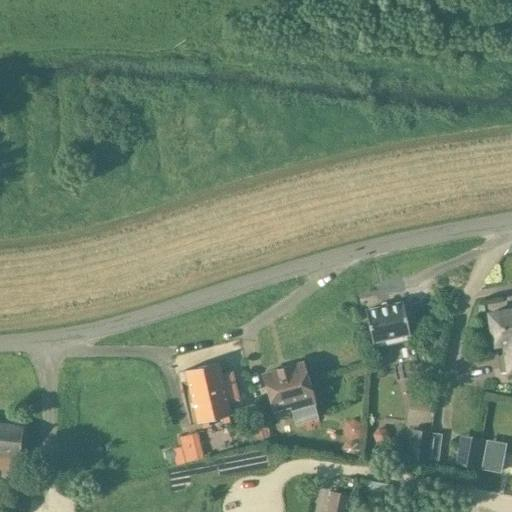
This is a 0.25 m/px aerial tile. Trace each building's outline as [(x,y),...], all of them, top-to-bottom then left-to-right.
[(410,333),(403,302),(366,310),(372,341),(410,333)] [(511,309),(488,313),(494,345),(498,344),(502,371),(511,369),(511,309)] [(222,375),(219,362),(185,370),(197,422),(200,422),(202,428),(208,427),(207,420),(221,417),(222,423),(229,421),(228,415),(231,414),(228,402),(239,400),(232,372),(222,375)] [(302,362),(262,374),(273,411),(289,406),(290,410),(291,409),(296,424),(317,418),(313,403),(314,402),(302,362)] [(263,396),(252,398),(254,409),(265,407),(263,396)] [(0,469),(13,471),(15,455),(20,455),(23,427),(0,424),(0,469)] [(377,429),(374,435),(377,440),(383,441),(387,436),(384,430),(377,429)] [(410,429),(407,457),(428,459),(431,431),(410,429)] [(462,439),(456,467),(476,471),(481,443),(462,439)] [(175,465),(184,463),(183,460),(180,446),(171,448),(175,465)] [(360,492),(390,494),(391,481),(361,479),(360,492)] [(326,511),(345,511),(349,495),(330,491),(326,511)]
